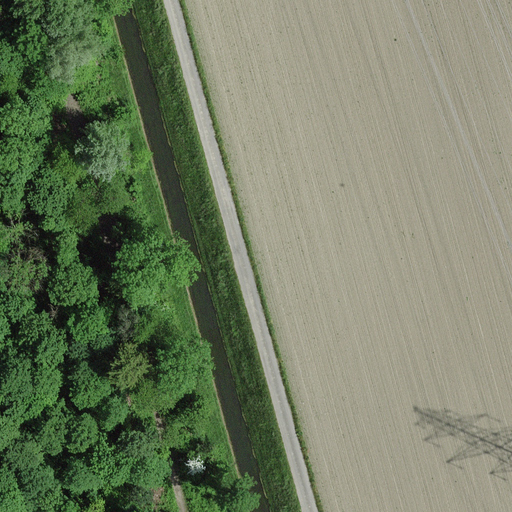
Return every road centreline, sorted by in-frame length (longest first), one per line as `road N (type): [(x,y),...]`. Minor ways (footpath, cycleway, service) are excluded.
road 1 (track): [(192,511),(50,0)]
road 2 (unclassified): [(170,0),(311,511)]
